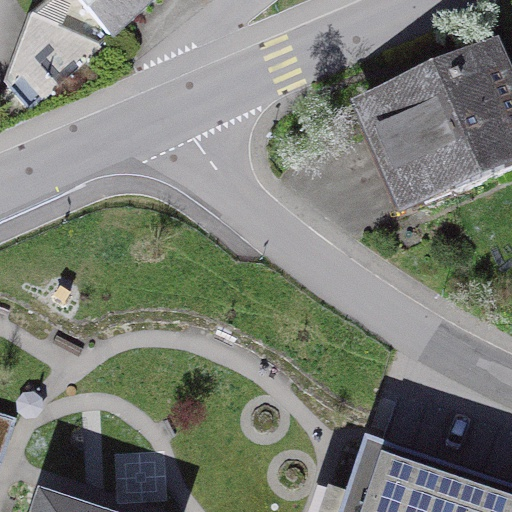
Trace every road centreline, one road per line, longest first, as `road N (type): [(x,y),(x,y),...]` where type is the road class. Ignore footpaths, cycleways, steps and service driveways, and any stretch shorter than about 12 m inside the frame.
road 1 (residential): [(511,383),(475,370),(317,271),(233,197),(177,109)]
road 2 (residential): [(177,109),(417,0)]
road 3 (residential): [(0,186),(177,109)]
road 4 (residential): [(177,109),(186,49),(244,0)]
